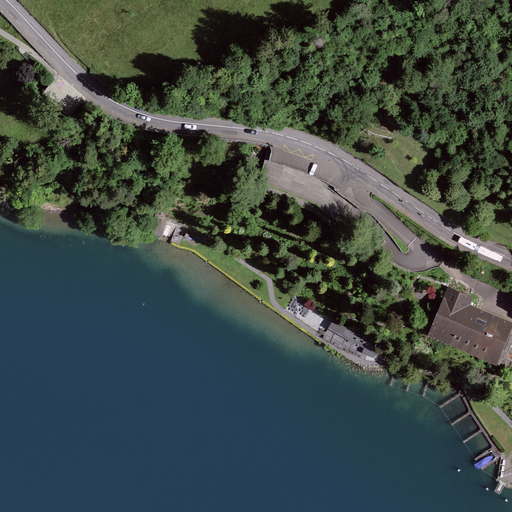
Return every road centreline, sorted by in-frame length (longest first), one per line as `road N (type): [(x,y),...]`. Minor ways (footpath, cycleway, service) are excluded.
road 1 (primary): [(511,257),(447,227),(314,144),(113,102),(8,0)]
road 2 (track): [(511,221),(373,113)]
